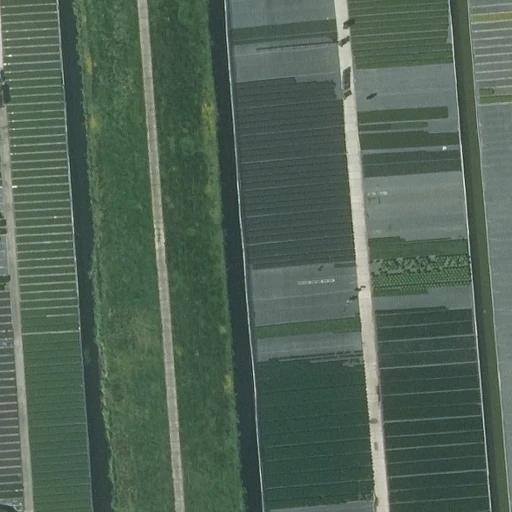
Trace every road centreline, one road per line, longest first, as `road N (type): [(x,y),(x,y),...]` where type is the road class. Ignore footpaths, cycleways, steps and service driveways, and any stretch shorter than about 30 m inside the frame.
road 1 (track): [(378,511),(334,0)]
road 2 (track): [(179,511),(141,0)]
road 3 (track): [(29,511),(0,87)]
